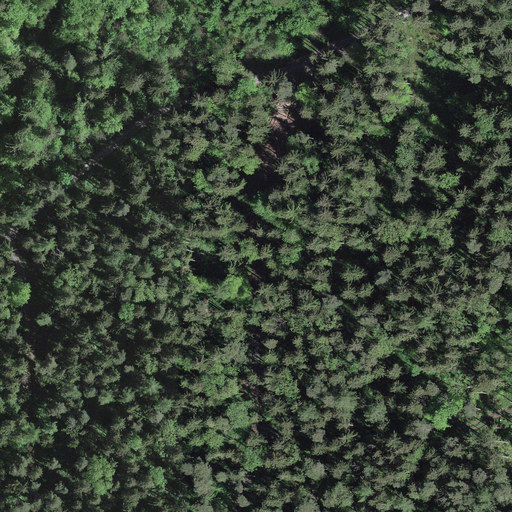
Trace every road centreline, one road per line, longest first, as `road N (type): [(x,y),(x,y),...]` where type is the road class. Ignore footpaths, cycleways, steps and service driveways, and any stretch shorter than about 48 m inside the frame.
road 1 (track): [(0,243),(174,106),(321,57),(437,0)]
road 2 (track): [(334,51),(278,148),(257,241),(266,392),(242,511)]
road 3 (track): [(14,231),(27,310),(30,511)]
road 4 (track): [(0,147),(11,100),(46,42),(59,0)]
